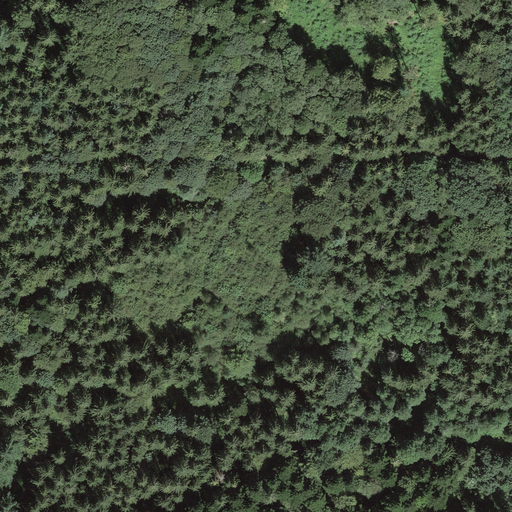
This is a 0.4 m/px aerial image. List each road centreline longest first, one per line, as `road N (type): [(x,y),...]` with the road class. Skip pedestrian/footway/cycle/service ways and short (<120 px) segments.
road 1 (track): [(0,384),(133,380),(373,425),(511,440)]
road 2 (track): [(0,146),(511,152)]
